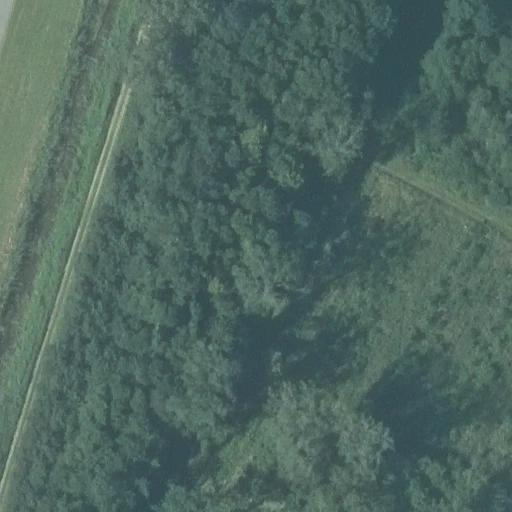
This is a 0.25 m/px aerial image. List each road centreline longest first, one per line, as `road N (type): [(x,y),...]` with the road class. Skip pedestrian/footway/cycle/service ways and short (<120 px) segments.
road 1 (track): [(0,499),(151,0)]
road 2 (track): [(138,42),(511,235)]
